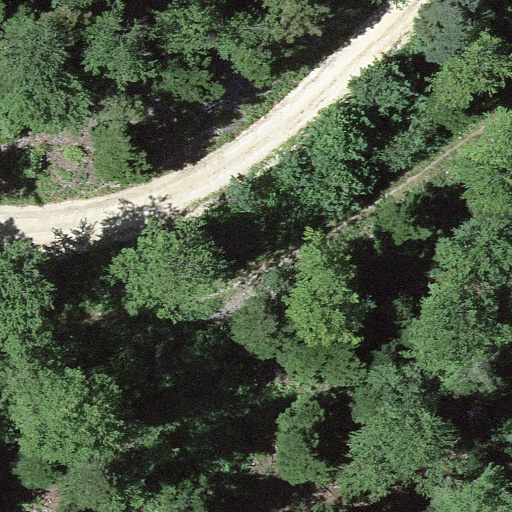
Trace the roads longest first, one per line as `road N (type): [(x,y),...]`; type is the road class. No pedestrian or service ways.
road 1 (track): [(0,316),(48,322),(131,313),(236,289),(323,247),(511,113)]
road 2 (track): [(418,0),(292,120),(208,181),(128,221),(0,228)]
